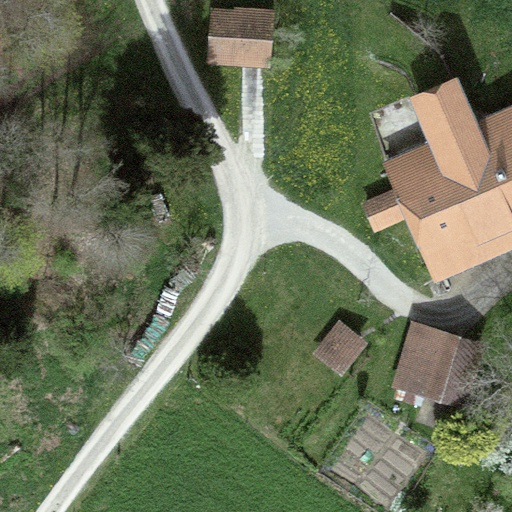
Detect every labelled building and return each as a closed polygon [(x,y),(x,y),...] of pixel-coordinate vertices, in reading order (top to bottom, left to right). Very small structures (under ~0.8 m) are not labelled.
[(266,58),(268,21),(211,17),(209,54),(266,58)] [(511,223),(511,129),(479,145),(455,92),(419,109),(437,148),(390,169),(430,260),(511,223)] [(375,228),(404,214),(395,193),(365,207),(375,228)] [(361,342),(341,326),(322,352),(342,368),(361,342)] [(464,399),(477,354),(417,337),(401,396),(425,403),(429,390),(464,399)]
